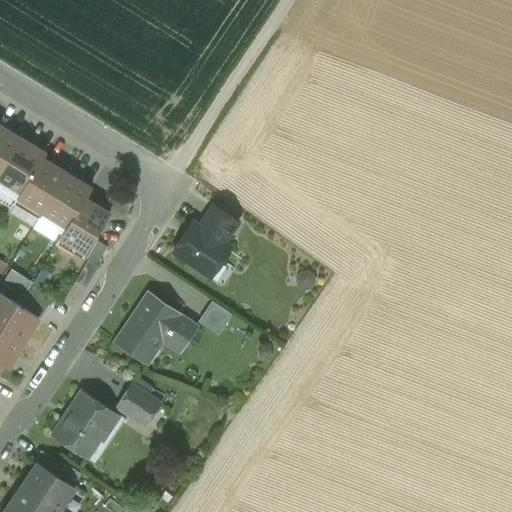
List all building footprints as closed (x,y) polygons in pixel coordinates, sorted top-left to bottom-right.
[(0,171),(20,139),(0,126),(0,171)] [(41,159),(44,154),(20,139),(0,171),(0,186),(18,197),(41,159)] [(39,217),(66,173),(41,159),(18,197),(15,202),(39,217)] [(84,199),(90,188),(66,173),(39,217),(64,232),(84,199)] [(109,214),(84,199),(64,232),(57,242),(73,252),(75,249),(84,255),(109,214)] [(199,226),(224,243),(238,223),(213,206),(199,226)] [(186,262),(210,277),(230,247),(224,243),(199,226),(193,222),(173,252),(175,253),(176,258),(181,262),(186,262)] [(26,295),(47,308),(53,298),(32,285),(26,295)] [(163,341),(179,352),(197,326),(147,292),(114,342),(147,364),(163,341)] [(0,327),(23,342),(38,317),(17,304),(0,293),(0,327)] [(17,304),(38,317),(40,318),(47,308),(26,295),(23,294),(17,304)] [(211,299),(198,319),(219,333),(232,312),(211,299)] [(0,361),(3,363),(8,367),(23,342),(0,327),(0,361)] [(146,427),(163,400),(129,380),(113,407),(146,427)] [(53,436),(86,458),(98,439),(95,438),(113,411),(83,391),(53,436)] [(37,463),(53,474),(60,463),(41,451),(34,460),(37,463)] [(24,483),(61,508),(74,488),(53,474),(37,463),(24,483)] [(10,503),(23,511),(57,511),(61,508),(24,483),(10,503)] [(23,511),(10,503),(3,511),(23,511)]
